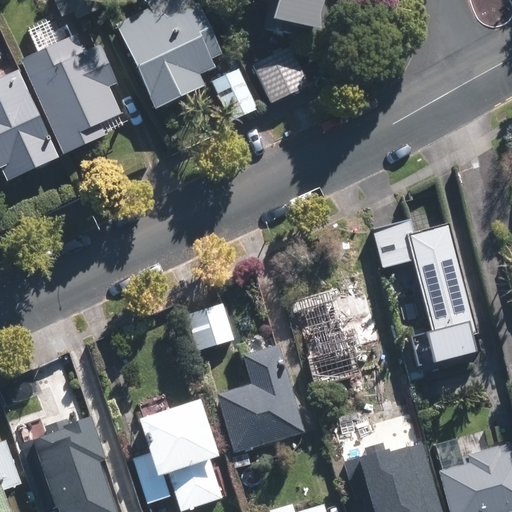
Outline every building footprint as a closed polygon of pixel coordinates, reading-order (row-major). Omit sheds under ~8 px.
[(98,7),(94,0),(51,0),(58,16),(70,11),(73,18),(98,7)] [(252,0),(263,2),(258,30),(303,39),(305,32),(319,35),(326,3),(329,4),(329,0),(252,0)] [(219,55),(195,3),(165,17),(150,7),(112,25),(152,110),(201,86),(197,76),(213,68),(209,60),(219,55)] [(17,61),(60,155),(104,135),(98,122),(118,113),(106,86),(113,83),(96,45),(81,52),(74,35),(17,61)] [(249,65),(267,103),(306,85),(288,46),(249,65)] [(236,69),(208,82),(226,121),(255,108),(236,69)] [(0,175),(2,180),(53,158),(14,70),(0,76),(0,175)] [(480,330),(448,221),(415,231),(412,219),(372,230),(384,268),(414,260),(434,329),(427,331),(436,362),(479,350),(474,332),(480,330)] [(364,279),(287,302),(311,386),(356,373),(350,353),(382,344),(364,279)] [(185,315),(195,349),(231,338),(221,304),(185,315)] [(230,453),(300,432),(275,345),(239,355),(247,383),(212,393),(230,453)] [(193,400),(131,419),(143,454),(130,458),(145,505),(169,498),(161,474),(164,472),(177,511),(218,498),(206,459),(211,457),(193,400)] [(511,428),(508,412),(483,418),(498,477),(511,473),(511,428)] [(25,464),(40,511),(92,511),(92,510),(110,504),(86,436),(55,446),(57,453),(25,464)] [(6,511),(0,493),(0,489),(19,483),(4,440),(0,441),(0,511),(6,511)] [(245,453),(230,457),(233,468),(248,464),(245,453)] [(457,500),(460,511),(499,511),(503,511),(497,490),(457,500)] [(323,511),(321,503),(292,511),(323,511)]
